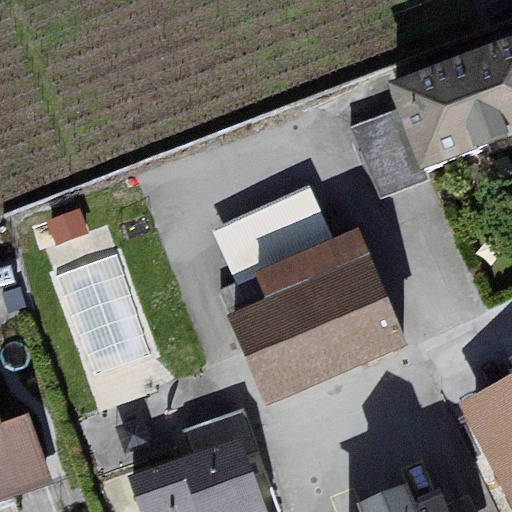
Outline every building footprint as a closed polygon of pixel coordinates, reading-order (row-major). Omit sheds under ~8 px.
[(511,46),(374,94),(408,183),(511,143),(511,46)] [(398,350),(349,241),(246,289),(254,311),(220,325),(251,416),(398,350)] [(511,511),(511,403),(502,384),(450,410),(502,511),(511,511)] [(0,494),(37,482),(16,421),(0,426),(0,494)] [(256,511),(231,438),(122,475),(123,510),(123,511),(256,511)]
